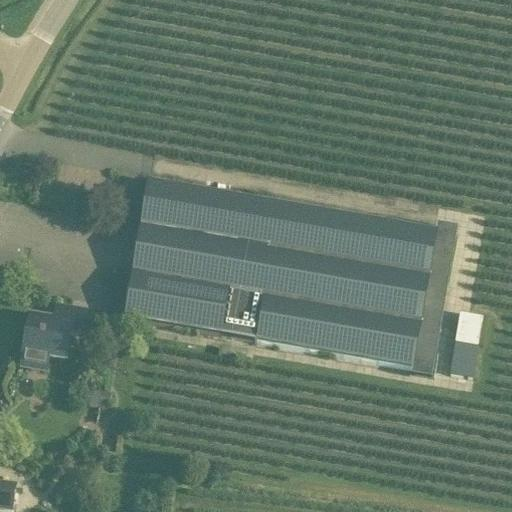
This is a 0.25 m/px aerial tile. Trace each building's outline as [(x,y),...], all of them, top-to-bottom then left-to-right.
[(410,384),(432,387),(458,237),(437,233),(436,239),(148,187),(124,323),(412,375),(410,384)] [(88,343),(92,316),(55,309),(52,324),(30,320),(22,371),(46,375),(48,362),(66,365),(70,340),(88,343)] [(473,382),(484,322),(460,318),(450,378),(473,382)] [(108,413),(110,398),(91,395),(88,410),(108,413)] [(10,511),(14,487),(0,485),(0,511),(10,511)]
